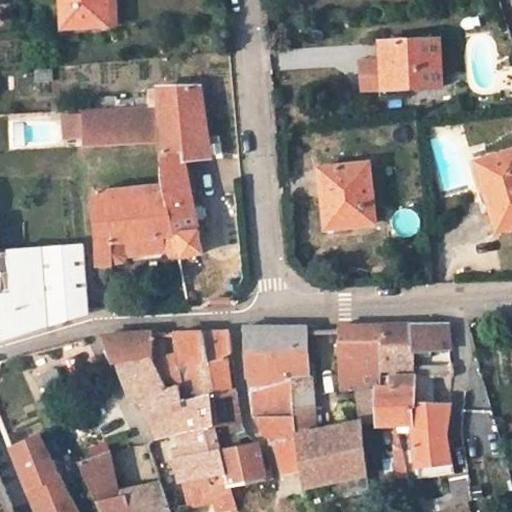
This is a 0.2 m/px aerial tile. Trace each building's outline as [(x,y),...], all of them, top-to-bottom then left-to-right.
[(63,0),(65,24),(116,21),(114,0),(63,0)] [(444,86),(441,39),(384,42),(387,89),(444,86)] [(161,97),(85,103),(86,108),(86,129),(87,138),(162,139),(164,182),(99,185),(102,259),(115,258),(115,257),(127,257),(127,253),(171,250),(172,255),(186,252),(187,255),(203,252),(185,158),(211,154),(200,79),(160,80),(161,97)] [(86,129),(86,108),(67,109),(67,130),(86,129)] [(511,226),(511,151),(472,163),(482,192),(488,190),(501,230),(511,226)] [(378,220),(372,160),(322,165),(324,188),(332,187),(336,224),(378,220)] [(27,327),(88,307),(84,239),(12,244),(14,290),(3,290),(4,326),(27,327)] [(253,405),(289,407),(284,371),(306,369),(300,323),(246,325),(245,365),(250,365),(253,405)] [(448,323),(380,324),(379,368),(412,368),(413,347),(450,346),(448,323)] [(354,383),(355,389),(355,388),(379,387),(379,372),(379,368),(380,324),(338,325),(338,384),(354,383)] [(506,325),(479,326),(480,339),(507,338),(506,325)] [(168,353),(164,338),(154,338),(153,328),(103,334),(112,357),(119,356),(154,353),(156,357),(172,387),(205,382),(201,362),(186,363),(182,349),(168,353)] [(206,388),(234,383),(227,329),(180,331),(176,331),(182,349),(186,363),(201,362),(205,382),(206,388)] [(148,399),(152,411),(209,399),(206,388),(205,382),(172,387),(156,357),(154,353),(119,356),(135,401),(148,399)] [(433,365),(433,374),(452,374),(451,362),(433,365)] [(54,365),(30,374),(36,389),(60,380),(54,365)] [(313,427),(306,369),(284,371),(289,407),(290,412),(293,430),(313,427)] [(407,401),(432,402),(433,374),(379,372),(379,387),(378,418),(381,418),(392,418),(409,417),(407,401)] [(237,402),(234,383),(206,388),(209,399),(218,442),(237,439),(231,418),(234,417),(232,404),(237,402)] [(379,387),(355,388),(355,389),(355,419),(313,427),(293,430),(299,465),(301,480),(363,467),(362,420),(378,418),(379,387)] [(152,411),(159,429),(187,425),(189,441),(179,444),(182,470),(185,470),(188,498),(212,494),(215,502),(233,498),(228,480),(218,442),(209,399),(152,411)] [(448,456),(444,425),(447,425),(446,419),(442,419),(446,402),(432,402),(407,401),(409,417),(409,421),(412,442),(413,457),(409,458),(410,468),(416,467),(415,460),(448,456)] [(290,412),(256,411),(269,439),(275,437),(280,468),(299,465),(293,430),(290,412)] [(383,427),(388,426),(391,441),(398,439),(392,418),(381,418),(383,427)] [(409,421),(401,426),(404,444),(412,442),(409,421)] [(23,472),(31,493),(63,481),(40,433),(13,446),(23,472)] [(255,437),(237,439),(218,442),(228,480),(267,471),(263,447),(258,447),(255,437)] [(399,445),(398,439),(391,441),(387,442),(395,471),(405,469),(399,445)] [(80,455),(103,511),(135,511),(169,502),(162,479),(123,487),(107,445),(80,455)] [(463,459),(455,460),(445,461),(448,489),(469,486),(463,459)] [(270,488),(267,471),(228,480),(233,498),(236,511),(265,511),(263,499),(267,498),(265,490),(270,488)] [(78,511),(63,481),(31,493),(38,511),(78,511)]
